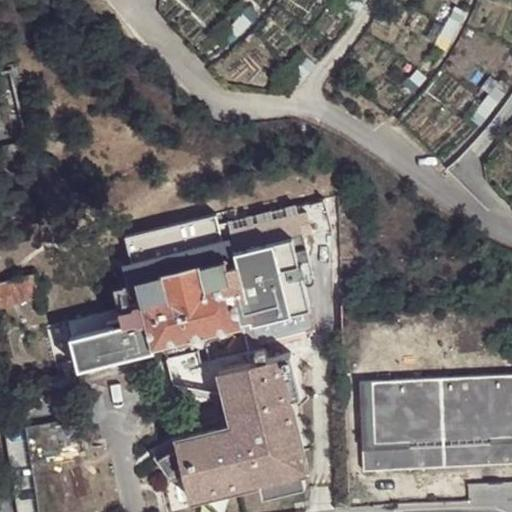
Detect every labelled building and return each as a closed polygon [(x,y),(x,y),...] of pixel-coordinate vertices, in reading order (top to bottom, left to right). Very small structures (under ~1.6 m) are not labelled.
[(24,127),(14,71),(0,73),(0,144),(17,141),(15,129),(24,127)] [(227,239),(229,247),(288,234),(298,272),(308,270),(299,233),(327,226),(320,197),(223,220),(225,228),(215,230),(218,241),(227,239)] [(62,315),(72,361),(148,345),(147,340),(234,320),(237,320),(236,316),(245,315),(250,339),(257,343),(262,346),(302,337),(310,324),(298,272),(288,234),(229,247),(227,239),(218,241),(198,246),(197,243),(197,242),(196,241),(195,241),(195,240),(194,240),(193,240),(153,250),(152,250),(151,250),(151,251),(150,252),(150,253),(151,257),(125,263),(124,264),(123,266),(122,268),(121,270),(121,272),(121,275),(127,300),(62,315)] [(29,268),(16,270),(20,293),(34,290),(29,268)] [(16,270),(0,273),(0,297),(20,293),(16,270)] [(237,320),(234,320),(242,352),(250,351),(256,349),(256,348),(258,347),(257,343),(250,339),(245,315),(236,316),(237,320)] [(250,351),(252,360),(262,357),(259,347),(258,347),(256,348),(256,349),(250,351)] [(171,435),(147,449),(169,479),(181,474),(171,437),(227,423),(214,369),(252,360),(250,351),(242,352),(203,362),(216,414),(196,423),(171,435)] [(252,360),(214,369),(227,423),(171,437),(181,474),(187,499),(256,482),(259,495),(301,485),(295,459),(300,457),(286,398),(296,395),(286,352),(262,357),(252,360)] [(511,371),(365,379),(368,441),(357,442),(358,469),(511,461),(511,371)] [(368,441),(365,379),(353,379),(357,442),(368,441)] [(97,511),(83,418),(29,427),(42,511),(97,511)] [(42,511),(29,427),(9,430),(22,511),(42,511)]
